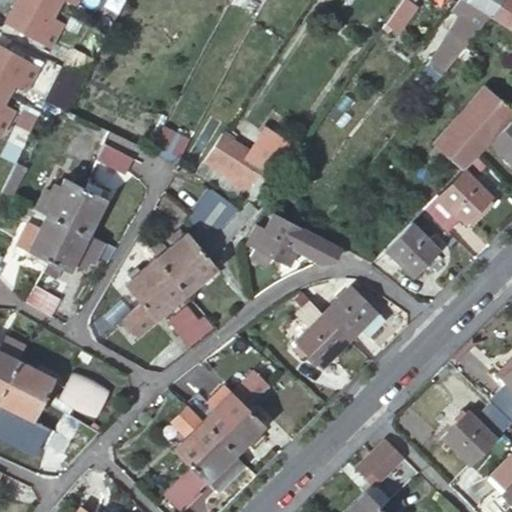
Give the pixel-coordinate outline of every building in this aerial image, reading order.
[(41,0),(16,0),(3,23),(48,48),(61,25),(49,18),(55,8),(41,0)] [(398,0),(383,23),(397,34),(416,7),(412,3),(414,0),(398,0)] [(464,0),(487,14),(497,0),(464,0)] [(511,29),(511,0),(497,0),(487,14),(511,29)] [(69,109),(96,28),(82,23),(70,59),(59,56),(44,101),(69,109)] [(429,60),(443,70),(451,60),(464,44),(449,32),(429,60)] [(0,90),(7,94),(12,84),(24,91),(37,68),(0,47),(0,90)] [(461,169),(474,156),(511,112),(511,111),(481,86),(432,143),(461,169)] [(1,104),(7,94),(0,90),(0,133),(0,134),(13,111),(1,104)] [(511,117),(488,142),(511,165),(511,117)] [(149,150),(174,164),(187,141),(161,127),(149,150)] [(220,133),(201,160),(210,165),(227,176),(226,177),(243,189),(262,160),(230,139),(231,136),(223,131),(221,134),(220,133)] [(130,157),(102,143),(95,160),(122,174),(130,157)] [(201,160),(192,172),(192,174),(201,179),(210,165),(201,160)] [(227,176),(210,165),(201,179),(219,187),(226,177),(227,176)] [(461,169),(424,206),(445,227),(455,216),(464,224),(490,196),(461,169)] [(42,188),(33,208),(44,213),(65,223),(82,188),(62,177),(53,194),(42,188)] [(85,181),(82,188),(98,196),(101,189),(85,181)] [(98,196),(82,188),(65,223),(87,234),(104,199),(98,196)] [(158,239),(148,248),(155,257),(153,258),(169,276),(200,251),(200,250),(199,249),(234,210),(209,188),(184,216),(198,228),(190,238),(185,232),(165,248),(158,239)] [(201,251),(200,250),(200,251),(169,276),(184,294),(201,281),(204,285),(217,274),(213,270),(216,268),(209,261),(205,258),(217,243),(221,247),(256,210),(247,202),(201,251)] [(285,219),(271,212),(263,228),(254,223),(244,243),(288,265),(295,250),(318,262),(331,261),(338,248),(313,234),(304,230),(285,219)] [(13,245),(46,261),(46,260),(65,223),(44,213),(38,227),(25,221),(13,245)] [(383,249),(399,266),(411,278),(438,250),(408,222),(383,249)] [(109,258),(115,248),(87,234),(65,223),(46,260),(46,261),(68,271),(73,262),(77,254),(91,262),(96,251),(109,258)] [(217,243),(205,258),(209,261),(221,247),(217,243)] [(383,249),(370,262),(388,278),(399,266),(383,249)] [(77,254),(73,262),(87,269),(91,262),(77,254)] [(163,280),(169,276),(153,258),(122,284),(138,303),(163,280)] [(184,294),(169,276),(163,280),(138,303),(121,319),(135,336),(153,320),(182,296),(184,294)] [(325,308),(304,285),(298,288),(308,299),(321,313),(325,308)] [(321,313),(348,340),(365,324),(371,331),(380,323),(380,316),(348,285),(325,308),(321,313)] [(30,290),(23,302),(32,307),(39,311),(48,316),(56,305),(30,290)] [(321,368),(348,340),(321,313),(308,299),(294,312),(307,326),(293,340),(321,368)] [(211,328),(201,316),(177,335),(188,347),(211,328)] [(0,378),(5,382),(16,360),(23,344),(4,335),(2,341),(0,344),(0,378)] [(511,353),(494,372),(499,378),(511,364),(511,353)] [(52,378),(18,361),(16,360),(5,382),(42,399),(52,378)] [(248,364),(230,387),(249,402),(267,379),(248,364)] [(511,420),(511,419),(511,364),(499,378),(506,386),(492,400),(511,420)] [(107,391),(71,372),(58,397),(96,415),(107,391)] [(5,382),(0,392),(0,440),(33,456),(46,428),(31,421),(42,399),(5,382)] [(196,413),(193,417),(198,422),(200,420),(217,438),(246,409),(222,386),(206,403),(196,393),(185,404),(196,413)] [(509,422),(489,401),(474,417),(467,410),(439,437),(467,465),(500,431),(510,423),(509,422)] [(263,425),(246,409),(217,438),(233,455),(263,425)] [(189,466),(217,438),(200,420),(198,422),(182,439),(178,435),(172,441),(176,445),(171,449),(189,466)] [(242,465),(231,456),(233,455),(217,438),(189,466),(170,485),(161,494),(179,511),(181,511),(201,492),(199,490),(206,482),(216,492),(242,465)] [(401,457),(383,438),(353,468),(365,479),(372,486),(374,484),(401,457)] [(499,494),(511,506),(511,450),(488,475),(503,490),(499,494)] [(372,486),(365,479),(357,487),(362,492),(378,508),(379,508),(388,499),(374,484),(372,486)] [(362,492),(341,511),(374,511),(378,508),(362,492)]
